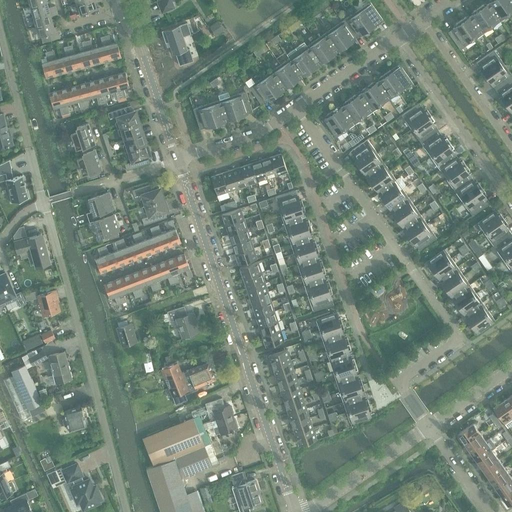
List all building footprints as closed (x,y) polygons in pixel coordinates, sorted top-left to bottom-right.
[(101,0),(88,0),(77,4),(81,14),(97,8),(95,3),(102,0),(101,0)] [(157,0),(159,1),(158,1),(162,12),(175,7),(171,0),(157,0)] [(322,11),(331,5),(327,0),(326,0),(318,6),(322,11)] [(490,2),(488,4),(492,8),(498,17),(501,21),(510,15),(499,0),(491,0),(492,1),(490,2)] [(511,0),(499,0),(510,15),(511,13),(511,0)] [(49,7),(47,2),(31,7),(33,16),(50,12),(57,10),(55,5),(49,7)] [(382,20),(382,19),(370,2),(365,5),(356,12),(357,13),(368,29),(370,31),(375,28),(375,27),(374,26),(375,24),(377,23),(382,20)] [(483,4),(478,8),(480,10),(492,28),(501,21),(498,17),(492,8),(488,4),(486,5),(485,6),(484,5),(483,4)] [(318,6),(309,12),(313,17),(322,11),(318,6)] [(473,15),(471,16),(474,21),(480,29),(483,34),(492,28),(480,10),(478,8),(473,12),(474,14),(473,15)] [(58,14),(57,10),(50,12),(33,16),(36,26),(53,21),(51,16),(58,14)] [(365,35),(370,31),(368,29),(357,13),(356,12),(342,21),(355,39),(360,36),(362,34),(363,33),(364,34),(365,35)] [(199,15),(194,18),(195,22),(199,21),(202,26),(205,24),(199,15)] [(466,17),(461,20),(462,22),(474,40),(483,34),(480,29),(474,21),(471,16),(469,18),(467,19),(466,18),(466,17)] [(465,47),(474,40),(462,22),(461,20),(455,24),(456,25),(457,26),(455,27),(453,29),(448,32),(460,50),(465,47)] [(54,27),(53,21),(36,26),(39,36),(42,35),(43,42),(60,38),(57,26),(54,27)] [(353,40),(355,39),(342,21),(333,28),(334,28),(346,45),(347,47),(352,44),(352,43),(351,42),(353,40)] [(187,22),(161,31),(165,43),(168,42),(173,54),(176,53),(179,65),(193,60),(189,48),(188,49),(183,36),(191,34),(187,22)] [(215,36),(224,30),(219,23),(210,29),(215,36)] [(342,51),(347,47),(346,45),(334,28),(333,28),(325,34),(337,51),(339,50),(341,49),(341,50),(342,51)] [(335,53),(337,51),(325,34),(316,40),(316,41),(328,58),(330,60),(335,56),(334,55),(333,54),(335,53)] [(109,35),(105,36),(108,45),(109,49),(112,59),(121,57),(118,46),(117,42),(112,44),(109,35)] [(103,46),(98,47),(99,52),(102,62),(112,59),(109,49),(108,45),(105,36),(101,37),(103,46)] [(91,40),(87,41),(89,50),(90,54),(93,65),(102,62),(99,52),(98,47),(93,49),(91,40)] [(324,63),(330,60),(328,58),(316,41),(316,40),(307,46),(308,47),(310,50),(317,60),(319,64),(321,63),(323,61),(324,63)] [(85,51),(80,52),(81,57),(84,67),(93,65),(90,54),(89,50),(87,41),(82,42),(85,51)] [(317,65),(319,64),(317,60),(310,50),(308,47),(307,46),(305,44),(296,50),(299,54),(311,70),(312,72),(317,68),(316,66),(317,65)] [(72,45),(68,46),(71,55),(72,59),(75,70),(84,67),(81,57),(80,52),(75,54),(72,45)] [(66,56),(62,58),(63,62),(66,72),(75,70),(72,59),(71,55),(68,46),(64,48),(66,56)] [(54,50),(50,51),(52,60),(53,64),(56,75),(66,72),(63,62),(62,58),(56,59),(54,50)] [(307,76),(312,72),(311,70),(299,54),(296,50),(287,56),(289,59),(290,60),(292,63),(299,73),(302,76),(304,75),(305,74),(306,75),(307,76)] [(481,73),(484,78),(486,76),(503,65),(504,64),(494,50),(476,62),(480,67),(481,69),(483,71),(481,72),(481,73)] [(47,78),(56,75),(53,64),(52,60),(50,51),(46,52),(48,61),(42,63),(43,67),(47,78)] [(300,78),(302,76),(299,73),(292,63),(290,60),(289,59),(280,65),(281,66),(293,83),(294,84),(299,81),(299,80),(298,79),(300,78)] [(493,85),(496,90),(511,78),(511,75),(510,73),(504,64),(503,65),(486,76),(484,78),(488,83),(489,83),(490,82),(491,83),(493,85)] [(289,88),(294,84),(293,83),(280,65),(272,71),(272,72),(274,75),(281,85),(284,89),(286,87),(288,86),(289,88)] [(232,75),(237,71),(234,66),(228,70),(232,75)] [(390,70),(385,74),(386,76),(399,93),(407,87),(413,83),(400,66),(395,70),(393,71),(392,72),(391,71),(390,70)] [(282,90),(284,89),(281,85),(274,75),(272,72),(272,71),(263,77),(275,95),(277,97),(282,93),(281,93),(280,91),(282,90)] [(126,72),(116,75),(119,86),(120,90),(122,98),(126,97),(124,89),(130,87),(129,84),(126,72)] [(379,81),(378,82),(389,98),(390,100),(399,93),(398,92),(386,76),(385,74),(380,77),(380,78),(381,79),(379,81)] [(118,99),(122,98),(120,90),(119,86),(116,75),(106,78),(109,89),(110,92),(116,91),(118,99)] [(271,101),(277,97),(275,95),(263,77),(254,83),(251,78),(245,82),(261,105),(267,101),(268,100),(270,99),(271,100),(271,101)] [(105,94),(110,92),(109,89),(106,78),(97,80),(100,91),(101,95),(103,104),(107,102),(105,94)] [(500,100),(504,105),(506,104),(511,99),(511,78),(496,90),(499,95),(501,97),(502,99),(501,100),(500,100)] [(99,105),(103,104),(101,95),(100,91),(97,80),(88,83),(91,94),(92,97),(97,96),(99,105)] [(373,83),(367,86),(369,88),(380,105),(381,106),(390,100),(389,98),(378,82),(376,83),(374,84),(373,83)] [(87,99),(92,97),(91,94),(88,83),(79,85),(82,96),(83,100),(85,109),(89,108),(87,99)] [(81,110),(85,109),(83,100),(82,96),(79,85),(69,88),(72,99),(73,102),(78,101),(81,110)] [(362,93),(360,94),(372,111),(372,112),(381,106),(380,105),(369,88),(367,86),(362,90),(363,91),(364,92),(362,93)] [(68,104),(73,102),(72,99),(69,88),(60,90),(63,102),(64,105),(66,114),(70,113),(68,104)] [(62,115),(66,114),(64,105),(63,102),(60,90),(50,93),(53,104),(54,108),(59,106),(62,115)] [(246,92),(230,97),(230,98),(237,117),(237,120),(243,118),(243,117),(243,115),(245,115),(247,114),(253,112),(246,92)] [(355,95),(350,99),(351,101),(363,117),(363,118),(372,112),(372,111),(360,94),(358,96),(356,97),(355,96),(355,95)] [(231,122),(237,120),(237,117),(230,98),(230,97),(219,100),(220,101),(221,105),(225,116),(226,121),(228,120),(230,119),(231,121),(231,122)] [(344,105),(342,107),(354,123),(355,124),(363,118),(363,117),(351,101),(350,99),(344,102),(345,103),(346,104),(344,105)] [(224,122),(226,121),(225,116),(221,105),(220,101),(219,100),(209,104),(210,105),(216,124),(217,127),(223,125),(223,124),(222,122),(224,122)] [(401,115),(411,129),(413,128),(429,117),(431,115),(427,110),(427,111),(425,111),(424,110),(423,108),(419,103),(401,115)] [(209,104),(193,109),(200,129),(206,127),(208,127),(210,126),(210,128),(211,128),(217,127),(216,124),(210,105),(209,104)] [(140,120),(139,119),(138,119),(135,111),(133,111),(131,105),(108,113),(110,119),(117,117),(118,120),(116,123),(118,129),(139,122),(141,122),(140,120)] [(337,107),(332,111),(333,113),(345,130),(346,131),(355,124),(354,123),(342,107),(340,108),(339,109),(338,108),(337,107)] [(337,137),(346,131),(345,130),(333,113),(332,111),(327,115),(328,117),(326,118),(324,119),(336,136),(337,137)] [(6,146),(13,145),(11,137),(9,135),(6,121),(4,122),(2,114),(0,114),(0,147),(5,147),(6,146)] [(435,121),(431,115),(429,117),(413,128),(411,129),(421,143),(439,130),(435,126),(434,124),(433,122),(434,121),(435,121)] [(64,133),(73,130),(71,121),(61,123),(64,133)] [(124,140),(142,134),(140,125),(141,124),(141,123),(141,122),(139,122),(118,129),(120,135),(123,136),(124,140)] [(82,154),(84,153),(85,153),(93,150),(92,144),(95,143),(89,124),(77,127),(78,131),(71,134),(74,141),(74,142),(74,143),(76,150),(80,148),(82,154)] [(442,135),(439,130),(421,143),(431,157),(432,156),(448,144),(450,143),(447,138),(446,138),(445,139),(443,137),(442,135)] [(148,143),(147,142),(145,142),(142,134),(124,140),(126,143),(123,146),(126,152),(146,145),(148,144),(148,143)] [(388,135),(383,139),(388,146),(393,142),(388,135)] [(354,162),(358,167),(360,166),(376,154),(377,153),(371,144),(367,139),(350,152),(353,157),(355,159),(356,160),(355,161),(354,162)] [(454,148),(450,143),(448,144),(432,156),(431,157),(440,170),(442,170),(458,158),(454,153),(453,151),(452,149),(453,149),(454,148)] [(150,157),(147,148),(149,147),(148,146),(148,144),(146,145),(126,152),(128,158),(131,159),(132,162),(125,164),(127,170),(150,163),(148,157),(150,157)] [(95,149),(93,150),(85,153),(84,153),(85,157),(78,159),(80,167),(80,168),(81,169),(83,175),(87,174),(88,180),(92,178),(100,176),(98,170),(102,169),(95,149)] [(364,173),(366,174),(369,172),(378,166),(382,163),(383,162),(377,153),(376,154),(360,166),(358,167),(361,172),(362,172),(363,171),(364,173)] [(277,175),(287,172),(281,154),(271,157),(277,175)] [(271,157),(261,160),(267,179),(277,175),(271,157)] [(459,160),(458,158),(442,170),(440,170),(447,179),(448,178),(464,167),(466,165),(463,160),(462,161),(461,162),(459,160)] [(5,180),(6,180),(12,202),(11,202),(11,203),(12,202),(19,201),(21,200),(28,199),(29,198),(28,198),(26,191),(27,190),(25,183),(24,183),(22,176),(23,176),(23,175),(22,176),(15,177),(13,178),(11,169),(12,169),(10,159),(0,164),(0,175),(5,174),(7,179),(6,179),(5,180)] [(261,160),(251,164),(257,182),(267,179),(261,160)] [(366,179),(370,185),(372,183),(388,172),(390,171),(383,162),(382,163),(378,166),(369,172),(366,174),(367,176),(368,178),(367,179),(366,179)] [(403,166),(407,172),(412,169),(407,163),(403,166)] [(251,164),(241,167),(247,185),(257,182),(251,164)] [(470,171),(466,165),(464,167),(448,178),(447,179),(453,188),(454,187),(470,176),(469,174),(468,172),(469,171),(470,171)] [(241,167),(231,170),(237,188),(247,185),(241,167)] [(231,170),(222,173),(228,192),(237,188),(231,170)] [(377,190),(378,192),(382,190),(391,183),(395,181),(396,180),(390,171),(388,172),(372,183),(370,185),(374,190),(376,189),(377,190)] [(217,195),(228,192),(222,173),(211,177),(217,195)] [(474,180),(470,176),(454,187),(453,188),(462,202),(464,201),(480,189),(482,188),(478,183),(476,184),(475,182),(474,180)] [(379,197),(382,202),(384,201),(401,189),(402,189),(405,186),(405,184),(401,178),(399,178),(396,180),(395,181),(391,183),(382,190),(378,192),(379,194),(381,196),(379,197)] [(164,197),(164,196),(162,197),(159,188),(158,188),(155,182),(133,190),(135,196),(141,194),(143,198),(140,200),(142,206),(163,199),(165,199),(164,197)] [(486,193),(482,188),(480,189),(464,201),(462,202),(469,211),(472,216),(490,203),(486,198),(485,196),(484,195),(485,194),(486,193)] [(389,208),(391,210),(395,207),(403,201),(407,198),(408,197),(402,189),(401,189),(384,201),(382,202),(386,208),(387,207),(388,206),(389,208)] [(275,197),(281,213),(282,213),(301,206),(303,205),(301,200),(299,200),(298,198),(298,196),(296,190),(275,197)] [(99,213),(101,219),(104,218),(112,215),(110,209),(115,208),(109,192),(97,196),(89,199),(88,199),(91,206),(91,207),(92,208),(94,215),(99,213)] [(391,215),(395,220),(397,219),(413,207),(414,206),(408,197),(407,198),(403,201),(395,207),(391,210),(392,212),(393,213),(392,214),(391,215)] [(165,200),(165,199),(163,199),(142,206),(144,213),(148,213),(149,217),(142,219),(144,225),(167,217),(165,211),(167,211),(164,202),(166,202),(165,200)] [(231,202),(227,204),(223,205),(225,211),(229,209),(233,208),(231,202)] [(305,212),(303,205),(301,206),(282,213),(281,213),(284,223),(304,216),(304,214),(303,212),(305,212)] [(402,226),(403,227),(407,225),(416,218),(419,216),(421,215),(414,206),(413,207),(397,219),(395,220),(399,225),(400,224),(402,226)] [(222,214),(226,225),(244,219),(240,208),(222,214)] [(478,223),(484,232),(485,232),(502,220),(504,219),(500,213),(499,214),(498,215),(497,213),(495,211),(479,223),(478,223)] [(441,221),(446,217),(445,216),(443,213),(437,217),(441,221)] [(114,214),(112,215),(104,218),(101,219),(94,221),(93,221),(95,228),(96,230),(98,237),(99,237),(106,235),(108,240),(111,239),(119,236),(117,231),(119,230),(114,214)] [(404,233),(407,238),(409,236),(426,225),(427,224),(421,215),(419,216),(416,218),(407,225),(403,227),(404,229),(406,231),(404,232),(404,233)] [(305,219),(304,216),(284,223),(287,234),(308,227),(310,226),(308,220),(307,220),(306,221),(305,219)] [(457,218),(453,221),(457,227),(461,224),(457,218)] [(247,229),(244,219),(226,225),(229,235),(247,229)] [(507,224),(504,219),(502,220),(485,232),(484,232),(494,246),(511,234),(508,229),(507,227),(505,225),(507,224)] [(172,231),(167,232),(168,236),(172,246),(181,242),(178,233),(176,229),(173,220),(168,222),(172,231)] [(433,233),(427,224),(426,225),(409,236),(407,238),(411,243),(412,242),(413,242),(414,243),(416,245),(419,250),(437,238),(433,233)] [(159,225),(155,227),(158,236),(160,240),(163,249),(172,246),(168,236),(167,232),(162,234),(159,225)] [(312,232),(310,226),(308,227),(287,234),(291,244),(311,237),(310,235),(310,233),(311,232),(312,232)] [(22,237),(20,227),(13,236),(14,239),(22,237)] [(154,237),(149,239),(151,243),(155,253),(163,249),(160,240),(158,236),(155,227),(151,229),(154,237)] [(250,238),(247,229),(229,235),(232,244),(250,238)] [(141,232),(137,234),(141,242),(142,247),(146,256),(155,253),(151,243),(149,239),(145,241),(141,232)] [(32,249),(36,264),(37,264),(48,261),(41,234),(33,236),(29,237),(16,241),(17,242),(19,252),(20,252),(20,253),(32,249)] [(136,244),(132,246),(133,250),(137,259),(146,256),(142,247),(141,242),(137,234),(133,235),(136,244)] [(511,234),(494,246),(503,260),(504,259),(511,253),(511,234)] [(312,239),(311,237),(291,244),(294,254),(315,247),(317,246),(315,240),(314,241),(313,241),(312,239)] [(253,248),(250,238),(232,244),(235,254),(253,248)] [(124,239),(120,240),(123,249),(125,253),(128,263),(137,259),(133,250),(132,246),(127,248),(124,239)] [(119,251),(114,252),(116,257),(119,266),(128,263),(125,253),(123,249),(120,240),(116,242),(119,251)] [(458,249),(460,252),(467,247),(465,244),(458,249)] [(106,246),(102,247),(105,256),(107,260),(111,269),(119,266),(116,257),(114,252),(109,254),(106,246)] [(319,253),(317,246),(315,247),(294,254),(298,264),(303,262),(313,259),(318,257),(317,255),(317,253),(318,253),(319,253)] [(101,273),(111,269),(107,260),(105,256),(102,247),(98,249),(101,257),(96,259),(98,264),(101,273)] [(257,259),(253,248),(235,254),(239,265),(257,259)] [(428,267),(432,272),(433,271),(450,259),(451,258),(445,249),(443,250),(427,262),(429,264),(430,266),(428,267)] [(511,253),(504,259),(503,260),(510,269),(511,272),(511,253)] [(185,254),(175,257),(179,267),(181,271),(186,270),(189,278),(193,276),(190,268),(188,264),(185,254)] [(176,273),(181,271),(179,267),(175,257),(166,261),(170,271),(172,275),(175,283),(179,281),(176,273)] [(319,260),(318,257),(313,259),(303,262),(298,264),(301,275),(321,268),(324,267),(322,261),(321,261),(319,262),(319,260)] [(438,278),(440,280),(444,277),(452,271),(456,268),(457,267),(451,258),(450,259),(433,271),(432,272),(435,277),(436,277),(437,276),(438,278)] [(278,260),(281,270),(287,268),(285,264),(284,265),(282,259),(278,260)] [(171,284),(175,283),(172,275),(170,271),(166,261),(158,264),(162,274),(163,278),(168,276),(171,284)] [(471,266),(473,270),(479,265),(477,261),(471,266)] [(240,268),(243,278),(261,272),(258,262),(240,268)] [(158,280),(163,278),(162,274),(158,264),(149,267),(153,277),(154,281),(158,289),(161,288),(158,280)] [(482,268),(479,265),(473,270),(475,273),(482,268)] [(154,291),(158,289),(154,281),(153,277),(149,267),(140,271),(144,280),(146,285),(151,283),(154,291)] [(326,273),(324,267),(321,268),(302,274),(301,275),(304,285),(305,284),(310,283),(320,280),(325,278),(324,276),(323,274),(325,273),(326,273)] [(440,285),(444,290),(446,288),(462,277),(464,276),(457,267),(456,268),(452,271),(444,277),(440,280),(441,282),(442,283),(441,284),(440,285)] [(141,287),(146,285),(144,280),(140,271),(131,274),(135,284),(137,288),(140,296),(144,295),(141,287)] [(243,278),(246,288),(265,282),(261,272),(243,278)] [(0,294),(5,305),(7,310),(19,305),(19,306),(26,303),(21,292),(15,295),(5,273),(0,275),(0,294)] [(136,298),(140,296),(137,288),(135,284),(131,274),(123,278),(126,287),(128,291),(133,290),(136,298)] [(451,295),(452,297),(456,294),(465,288),(469,286),(470,285),(464,276),(462,277),(446,288),(444,290),(448,295),(450,294),(451,295)] [(123,293),(128,291),(126,287),(123,278),(114,281),(118,290),(119,295),(122,303),(127,302),(123,293)] [(326,280),(325,278),(320,280),(310,283),(305,284),(304,285),(308,295),(309,295),(328,288),(330,288),(329,282),(328,282),(326,282),(326,280)] [(483,284),(485,287),(492,282),(490,279),(483,284)] [(118,305),(122,303),(119,295),(118,290),(114,281),(105,284),(108,294),(110,298),(115,296),(118,305)] [(246,288),(250,298),(268,292),(265,282),(246,288)] [(453,302),(456,307),(458,306),(475,295),(476,294),(470,285),(469,286),(465,288),(456,294),(452,297),(454,299),(455,301),(453,302)] [(333,294),(330,288),(328,288),(309,295),(308,295),(313,311),(334,305),(332,299),(331,296),(330,294),(332,294),(333,294)] [(43,315),(60,311),(58,302),(60,302),(57,291),(38,296),(43,315)] [(250,298),(253,307),(271,301),(268,292),(250,298)] [(463,313),(465,315),(469,312),(478,306),(481,303),(482,302),(476,294),(475,295),(458,306),(456,307),(460,313),(461,312),(462,311),(463,313)] [(495,302),(498,305),(504,300),(502,297),(495,302)] [(507,303),(504,300),(498,305),(500,308),(507,303)] [(253,307),(256,317),(274,311),(271,301),(253,307)] [(465,320),(469,325),(471,324),(487,312),(489,311),(482,302),(481,303),(478,306),(469,312),(465,315),(466,317),(467,319),(466,319),(465,320)] [(168,311),(168,312),(185,306),(187,314),(188,314),(185,305),(168,311)] [(183,338),(201,333),(194,312),(188,314),(187,314),(185,306),(168,312),(171,321),(177,319),(183,338)] [(256,317),(259,327),(277,321),(274,311),(256,317)] [(495,320),(489,311),(487,312),(471,324),(469,325),(473,330),(475,329),(476,331),(477,333),(494,321),(495,320)] [(316,320),(319,330),(321,330),(340,324),(342,323),(340,317),(339,317),(338,318),(337,316),(336,313),(317,319),(316,320)] [(259,327),(262,336),(281,330),(277,321),(259,327)] [(344,329),(342,323),(340,324),(321,330),(319,330),(323,341),(324,340),(328,339),(339,335),(343,334),(343,332),(342,330),(343,329),(344,329)] [(123,345),(137,341),(132,324),(117,328),(123,345)] [(46,343),(55,338),(52,330),(42,334),(46,343)] [(284,341),(281,330),(262,336),(266,347),(284,341)] [(344,336),(343,334),(339,335),(328,339),(324,340),(323,341),(326,351),(327,351),(347,344),(349,343),(347,337),(346,338),(345,338),(344,336)] [(37,336),(21,343),(24,350),(41,343),(37,336)] [(351,349),(349,343),(347,344),(327,351),(326,351),(330,361),(331,361),(335,359),(345,356),(350,354),(349,352),(349,350),(350,350),(351,349)] [(305,348),(308,357),(316,354),(315,351),(311,352),(309,346),(305,348)] [(44,350),(29,358),(33,366),(48,359),(44,350)] [(269,356),(272,365),(290,359),(287,350),(269,356)] [(57,383),(71,380),(64,352),(49,356),(57,383)] [(150,353),(142,355),(146,372),(154,370),(150,353)] [(351,357),(350,354),(345,356),(335,359),(331,361),(330,361),(333,371),(334,371),(354,365),(356,364),(354,358),(353,358),(351,359),(351,357)] [(173,363),(171,355),(164,357),(166,365),(173,363)] [(272,365),(275,375),(294,369),(290,359),(272,365)] [(209,373),(213,372),(209,362),(182,373),(178,363),(169,367),(162,369),(166,380),(169,379),(171,387),(170,388),(176,386),(185,382),(186,383),(188,382),(209,373)] [(358,370),(356,364),(354,365),(334,371),(333,371),(336,382),(338,381),(341,380),(352,377),(357,375),(356,373),(356,371),(357,370),(358,370)] [(46,410),(25,365),(11,371),(13,375),(4,380),(22,420),(32,416),(46,410)] [(275,375),(278,385),(297,379),(294,369),(275,375)] [(213,373),(213,372),(209,373),(188,382),(186,383),(185,382),(176,386),(170,388),(174,399),(176,405),(188,400),(186,395),(190,393),(199,390),(197,387),(216,380),(216,379),(217,376),(216,373),(213,373)] [(358,377),(357,375),(352,377),(341,380),(338,381),(336,382),(340,392),(341,392),(360,385),(363,384),(361,378),(360,379),(358,379),(358,377)] [(278,385),(282,395),(300,389),(297,379),(278,385)] [(365,390),(363,384),(360,385),(341,392),(340,392),(343,402),(344,402),(349,400),(359,397),(364,395),(363,393),(362,391),(364,391),(365,390)] [(282,395),(285,404),(303,398),(300,389),(282,395)] [(364,398),(364,395),(359,397),(349,400),(344,402),(343,402),(347,412),(348,412),(367,406),(369,405),(367,399),(365,400),(364,398)] [(511,396),(503,402),(506,407),(511,415),(511,396)] [(215,420),(203,424),(205,429),(212,427),(214,434),(219,432),(220,433),(227,431),(236,428),(229,405),(224,406),(222,398),(205,403),(208,412),(213,411),(215,420)] [(285,404),(288,414),(306,408),(303,398),(285,404)] [(504,424),(511,418),(511,415),(506,407),(503,402),(494,408),(497,414),(504,424)] [(371,411),(369,405),(367,406),(348,412),(347,412),(350,423),(351,423),(371,416),(370,414),(369,412),(371,411)] [(84,412),(85,410),(85,407),(82,407),(81,407),(81,406),(64,411),(66,418),(62,419),(64,427),(68,426),(70,430),(87,426),(83,413),(84,413),(84,412)] [(288,414),(291,424),(310,418),(306,408),(288,414)] [(493,413),(489,416),(494,422),(497,419),(493,413)] [(203,511),(196,491),(188,494),(182,477),(212,465),(218,462),(199,415),(193,416),(143,436),(153,464),(146,467),(161,511),(203,511)] [(291,424),(295,434),(313,428),(310,418),(291,424)] [(502,426),(497,419),(494,422),(498,429),(502,426)] [(457,434),(464,443),(470,439),(477,434),(479,432),(474,425),(477,422),(476,421),(470,425),(457,434)] [(316,438),(313,428),(295,434),(298,443),(299,443),(300,445),(315,441),(314,438),(316,438)] [(464,443),(470,452),(483,443),(486,441),(479,432),(477,434),(470,439),(464,443)] [(470,452),(476,460),(489,451),(491,449),(486,441),(483,443),(470,452)] [(18,446),(12,448),(16,456),(22,453),(18,446)] [(476,460),(483,470),(495,461),(498,459),(491,449),(489,451),(476,460)] [(483,470),(489,478),(502,469),(504,468),(498,459),(495,461),(483,470)] [(8,460),(0,463),(0,473),(0,474),(0,473),(0,496),(0,498),(13,492),(16,490),(12,480),(8,481),(4,472),(7,471),(6,468),(10,466),(8,460)] [(77,463),(62,469),(68,481),(72,480),(74,485),(73,486),(74,488),(71,489),(77,503),(80,502),(83,510),(100,503),(99,500),(102,499),(96,485),(93,486),(90,479),(85,481),(82,475),(77,463)] [(489,478),(495,487),(508,478),(510,476),(504,468),(502,469),(489,478)] [(59,481),(54,470),(47,474),(51,484),(59,481)] [(251,506),(263,502),(259,491),(260,491),(256,479),(245,483),(244,479),(247,479),(245,472),(231,476),(234,486),(231,487),(239,511),(248,511),(250,511),(248,507),(249,506),(251,506)] [(495,487),(501,496),(508,492),(511,488),(511,478),(510,476),(508,478),(495,487)] [(211,497),(208,486),(201,488),(204,499),(211,497)] [(511,488),(508,492),(501,496),(508,505),(511,502),(511,488)] [(29,499),(26,492),(13,498),(16,504),(4,509),(5,511),(2,511),(32,511),(27,500),(29,499)] [(410,511),(404,502),(394,508),(396,511),(393,511),(410,511)]
